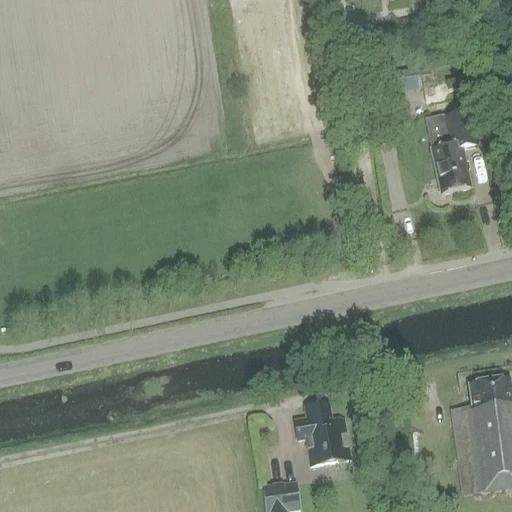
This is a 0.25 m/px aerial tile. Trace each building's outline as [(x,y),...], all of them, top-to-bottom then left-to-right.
[(368,79),(371,99),(418,92),(415,72),(368,79)] [(462,153),(477,149),(470,115),(444,120),(450,149),(431,153),(441,198),(470,192),(462,153)] [(463,498),(511,491),(511,401),(509,382),(468,388),(471,410),(451,412),(463,498)] [(311,469),(350,462),(343,422),(330,424),(328,408),(306,412),(308,423),(295,425),(298,443),(306,442),(311,469)] [(299,511),(296,485),(262,490),(265,511),(299,511)]
